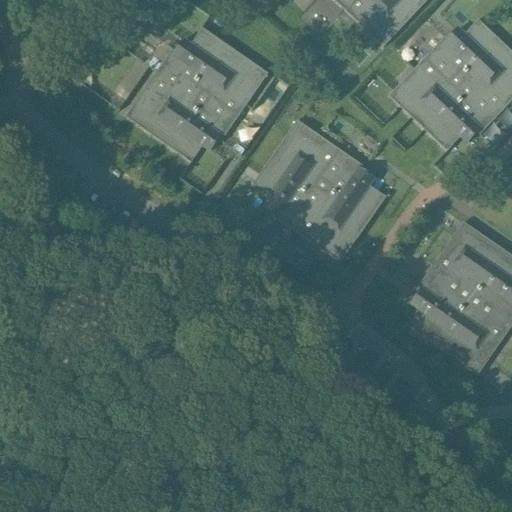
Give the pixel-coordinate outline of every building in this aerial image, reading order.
[(330,0),(384,49),(429,0),(330,0)] [(478,137),(511,101),(511,55),(477,22),(464,36),(457,29),(447,41),(445,39),(388,99),(447,154),(459,140),(467,148),(478,137)] [(268,76),(201,30),(191,46),(183,41),(175,54),(171,51),(125,119),(191,165),(201,150),(210,156),(218,143),(221,145),(268,76)] [(364,169),(297,124),(252,191),(266,201),(261,209),(340,267),(385,199),(370,190),(375,182),(361,173),(364,169)] [(73,203),(81,190),(77,188),(78,185),(59,172),(58,174),(55,172),(46,184),(50,186),(48,189),(67,202),(68,200),(73,203)] [(511,257),(464,223),(416,291),(420,294),(412,305),(419,310),(407,327),(478,377),(511,327),(511,257)] [(328,366),(331,362),(341,369),(350,356),(347,353),(348,351),(328,337),(317,352),(319,354),(316,358),(328,366)] [(365,401),(366,401),(370,404),(379,391),(375,388),(377,385),(358,372),(357,374),(353,371),(344,384),(348,386),(347,388),(365,401)]
